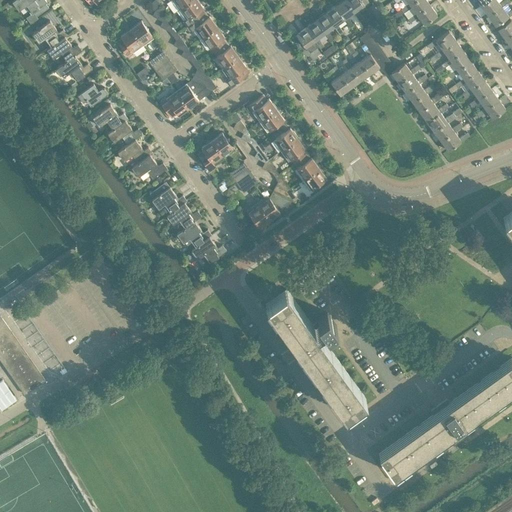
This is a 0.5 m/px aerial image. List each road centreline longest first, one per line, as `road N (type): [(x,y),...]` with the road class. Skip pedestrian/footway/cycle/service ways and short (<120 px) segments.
road 1 (residential): [(227,276),(347,440),(402,399)]
road 2 (residential): [(227,276),(365,176)]
road 3 (tertiary): [(365,176),(388,194),(411,197),(511,158)]
road 4 (residential): [(311,272),(402,399)]
road 5 (tertiary): [(365,176),(281,60)]
road 6 (residential): [(170,142),(281,60)]
road 7 (residential): [(402,399),(494,332),(511,333)]
road 8 (unknown): [(353,303),(386,301),(448,366)]
